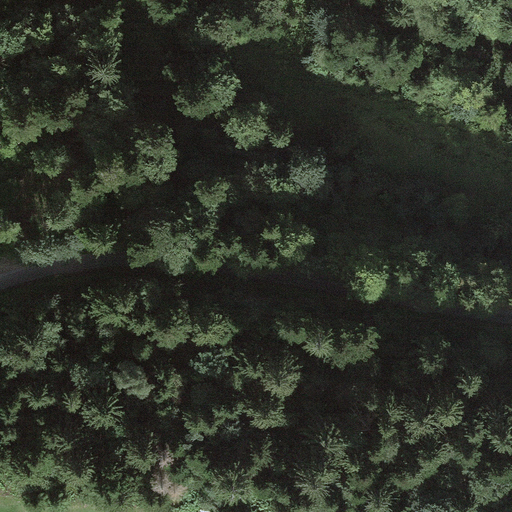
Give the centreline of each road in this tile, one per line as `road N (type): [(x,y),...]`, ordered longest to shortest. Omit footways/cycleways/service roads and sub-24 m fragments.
road 1 (track): [(0,301),(63,274),(148,262),(511,319)]
road 2 (track): [(511,197),(433,169),(146,0)]
